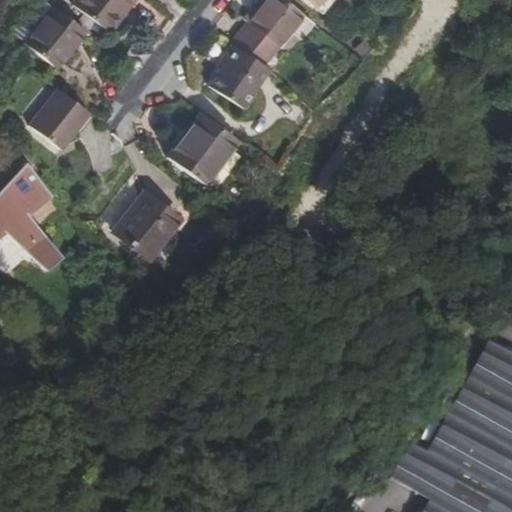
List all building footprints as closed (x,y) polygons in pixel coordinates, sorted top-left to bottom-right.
[(12,33),(36,0),(18,0),(0,24),(12,33)] [(42,58),(71,22),(43,0),(36,0),(12,33),(11,34),(42,58)] [(91,0),(69,0),(83,10),(91,0)] [(263,61),(303,14),(286,0),(267,0),(231,42),(263,61)] [(345,41),(352,49),(361,42),(354,34),(345,41)] [(258,68),(263,62),(263,61),(231,42),(229,45),(258,68)] [(261,71),(258,68),(229,45),(227,43),(195,80),(231,107),(261,71)] [(60,141),(84,111),(49,82),(24,112),(60,141)] [(229,135),(192,106),(159,149),(196,178),(229,135)] [(21,155),(0,179),(0,232),(3,230),(44,268),(61,253),(26,210),(49,190),(21,155)] [(176,209),(144,184),(112,223),(143,251),(176,209)] [(465,389),(511,414),(511,367),(485,353),(465,389)] [(511,511),(511,414),(465,389),(424,462),(407,453),(390,482),(445,511),(511,511)] [(445,511),(390,482),(389,483),(428,508),(425,511),(445,511)]
